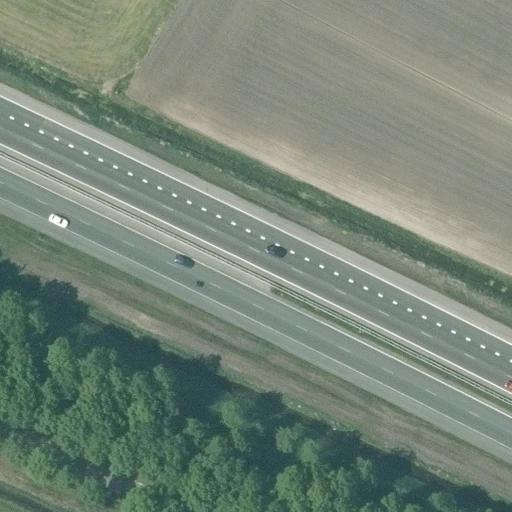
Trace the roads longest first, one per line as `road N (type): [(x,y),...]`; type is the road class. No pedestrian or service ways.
road 1 (motorway): [(511,379),(0,128)]
road 2 (motorway): [(0,188),(511,438)]
road 3 (tertiary): [(177,511),(0,429)]
